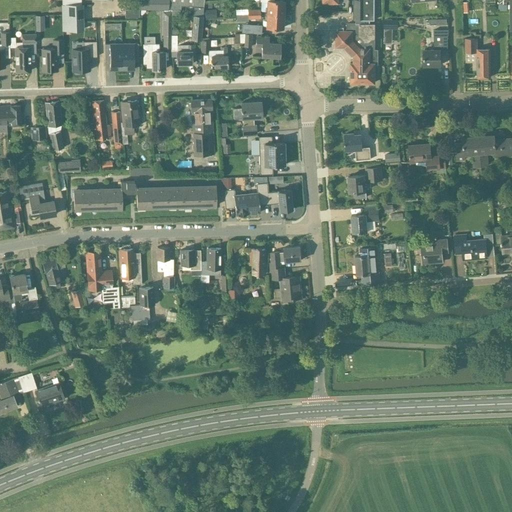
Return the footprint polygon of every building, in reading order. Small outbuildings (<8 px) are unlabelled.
[(61,0),(62,28),(83,28),(83,5),(80,5),(80,0),(61,0)] [(167,6),(181,7),(181,5),(204,6),(204,0),(139,0),(139,10),(167,9),(167,6)] [(266,14),(283,15),(283,13),(285,12),(285,8),(284,7),(284,1),(274,0),(273,0),(259,0),(260,1),(267,2),(266,14)] [(356,20),(356,22),(347,23),(347,31),(337,31),(337,46),(344,46),(354,57),(354,63),(351,63),(351,83),(374,83),(374,64),(378,64),(378,50),(375,49),(375,41),(375,24),(370,24),(370,19),(374,19),(374,0),(353,0),(353,20),(356,20)] [(203,16),(203,7),(193,6),(193,15),(203,16)] [(215,9),(204,9),(205,17),(216,17),(215,9)] [(266,27),(283,28),(283,21),(285,20),(285,16),(283,15),(266,14),(266,27)] [(191,40),(201,40),(201,38),(203,19),(203,16),(193,15),(191,40)] [(384,19),(384,28),(398,29),(398,20),(384,19)] [(163,49),(170,48),(171,29),(171,24),(163,24),(162,31),(164,31),(163,49)] [(252,25),(251,33),(261,34),(262,25),(252,25)] [(171,29),(170,48),(171,48),(171,51),(171,56),(177,57),(177,64),(192,63),(192,58),(195,58),(195,44),(177,44),(177,29),(171,29)] [(10,44),(10,32),(0,32),(0,33),(0,44),(0,45),(3,45),(10,44)] [(22,47),(15,47),(16,70),(30,70),(30,55),(30,43),(36,43),(36,34),(22,34),(22,43),(22,47)] [(245,34),(243,46),(251,46),(252,34),(245,34)] [(434,50),(424,50),(424,65),(440,65),(440,51),(447,50),(447,35),(434,36),(434,50)] [(268,36),(256,36),(256,47),(261,47),(261,57),(279,57),(280,43),(268,43),(268,36)] [(208,38),(201,38),(201,40),(202,40),(201,52),(208,52),(209,59),(211,59),(212,68),(227,67),(226,47),(220,48),(220,50),(209,50),(210,40),(208,40),(208,38)] [(477,38),(465,38),(465,53),(465,62),(472,62),(472,69),(477,69),(477,77),(490,77),(490,49),(478,49),(477,38)] [(63,52),(63,39),(53,39),(53,47),(42,48),(42,70),(57,69),(57,52),(63,52)] [(84,48),(72,49),(73,71),(75,71),(75,74),(82,73),(82,70),(89,70),(88,57),(97,56),(96,41),(84,41),(84,48)] [(110,70),(122,69),(122,43),(105,44),(105,62),(110,62),(110,70)] [(138,43),(122,43),(122,69),(134,69),(134,62),(139,62),(138,43)] [(158,44),(143,44),(143,63),(146,63),(146,67),(152,67),(152,69),(165,69),(164,51),(158,51),(158,44)] [(106,126),(103,100),(91,101),(96,139),(110,138),(109,125),(106,126)] [(133,125),(139,125),(136,100),(121,102),(123,126),(124,135),(134,134),(133,125)] [(212,131),(210,100),(191,101),(194,155),(214,154),(213,131),(212,131)] [(45,102),(47,126),(61,125),(58,101),(45,102)] [(241,108),(233,108),(234,119),(243,118),(243,125),(243,134),(256,134),(256,125),(254,125),(254,117),(261,117),(260,101),(241,102),(241,108)] [(19,105),(0,106),(0,125),(7,126),(21,125),(19,105)] [(111,112),(114,145),(123,144),(121,121),(120,111),(111,112)] [(45,126),(38,127),(38,133),(39,139),(46,139),(45,126)] [(49,133),(53,150),(62,148),(64,147),(60,130),(49,133)] [(353,134),(345,134),(346,150),(355,149),(356,160),(371,159),(370,147),(362,147),(361,135),(353,135),(353,134)] [(272,136),(258,136),(259,154),(284,154),(284,142),(272,143),(272,136)] [(478,137),(481,167),(487,166),(486,158),(484,158),(483,153),(502,151),(503,156),(511,154),(511,141),(511,139),(495,141),(495,136),(478,137)] [(475,167),(481,167),(478,137),(463,138),(463,143),(456,144),(457,155),(476,153),(477,159),(474,159),(475,167)] [(431,157),(430,143),(408,145),(409,163),(416,162),(415,159),(426,158),(427,169),(446,167),(445,156),(431,157)] [(401,161),(400,153),(385,154),(386,162),(401,161)] [(284,154),(259,154),(259,174),(273,174),(272,165),(284,165),(284,154)] [(112,167),(111,161),(103,162),(103,156),(100,157),(101,168),(112,167)] [(80,172),(79,160),(70,160),(70,161),(57,162),(58,173),(68,172),(80,172)] [(381,166),(380,163),(366,164),(367,167),(365,167),(366,175),(349,176),(350,193),(353,193),(353,197),(355,199),(366,198),(364,182),(383,180),(382,166),(381,166)] [(128,193),(128,181),(120,181),(120,190),(105,190),(105,209),(121,208),(121,193),(128,193)] [(128,181),(128,193),(136,193),(136,208),(156,207),(156,189),(137,189),(136,186),(134,186),(134,181),(128,181)] [(42,182),(18,186),(20,198),(30,197),(32,212),(39,210),(40,217),(55,214),(53,201),(45,202),(43,189),(42,182)] [(246,194),(245,194),(247,214),(248,214),(260,212),(259,205),(268,204),(267,192),(268,192),(267,182),(256,183),(257,193),(246,194)] [(61,197),(60,186),(53,187),(54,198),(61,197)] [(194,188),(195,206),(215,205),(214,187),(194,188)] [(175,188),(156,189),(156,207),(175,207),(175,188)] [(195,206),(194,188),(175,188),(175,207),(195,206)] [(231,189),(223,189),(225,208),(235,207),(236,215),(247,214),(245,194),(234,195),(234,188),(231,189)] [(268,192),(267,192),(268,204),(269,204),(279,203),(279,210),(292,209),(290,189),(268,192)] [(105,190),(89,191),(90,209),(105,209),(105,190)] [(8,206),(6,191),(0,191),(0,229),(13,227),(10,206),(8,206)] [(90,209),(89,191),(73,191),(74,210),(90,209)] [(379,220),(377,203),(365,204),(365,206),(364,206),(364,214),(352,215),(353,233),(367,231),(366,221),(379,220)] [(23,222),(20,204),(14,205),(16,223),(23,222)] [(392,204),(382,205),(383,213),(393,212),(392,204)] [(511,235),(502,236),(501,226),(493,227),(495,243),(502,243),(503,254),(511,253),(511,235)] [(467,241),(466,235),(454,236),(456,254),(463,254),(464,260),(487,258),(485,239),(467,241)] [(449,253),(447,239),(436,240),(436,244),(421,246),(423,263),(443,261),(442,254),(449,253)] [(281,269),(285,268),(285,267),(281,267),(280,262),(301,260),(300,246),(284,247),(284,252),(279,252),(279,251),(271,252),(271,262),(269,262),(270,269),(280,268),(281,269)] [(173,259),(169,259),(169,247),(157,247),(157,271),(163,271),(162,287),(163,287),(163,290),(173,290),(173,287),(174,287),(174,276),(173,276),(173,259)] [(200,259),(200,270),(201,274),(220,274),(220,248),(207,248),(207,261),(201,261),(201,259),(200,259)] [(362,255),(355,255),(357,274),(363,274),(364,285),(379,284),(378,272),(375,248),(361,249),(362,255)] [(134,276),(134,284),(141,284),(140,265),(134,265),(133,261),(132,261),(131,249),(120,249),(121,261),(119,261),(120,277),(134,276)] [(182,270),(200,270),(200,259),(194,259),(194,249),(180,250),(181,265),(182,270)] [(265,249),(250,249),(250,264),(253,265),(253,274),(265,274),(265,249)] [(119,307),(119,296),(118,286),(113,286),(111,270),(101,271),(99,251),(86,252),(88,287),(89,290),(101,289),(102,303),(112,302),(112,307),(119,307)] [(54,258),(42,261),(49,285),(51,284),(53,289),(60,287),(59,281),(60,281),(57,269),(65,267),(62,256),(54,258)] [(286,277),(285,268),(281,269),(280,268),(270,269),(270,272),(268,271),(268,288),(273,288),(272,278),(280,277),(281,289),(275,290),(275,298),(281,298),(282,299),(301,298),(299,276),(286,277)] [(9,293),(12,310),(11,310),(12,315),(16,314),(14,301),(15,301),(21,300),(20,291),(27,290),(24,274),(10,277),(13,293),(9,293)] [(8,311),(12,310),(9,293),(8,294),(6,285),(0,286),(0,285),(0,301),(4,300),(5,307),(7,306),(8,311)] [(154,304),(153,287),(139,288),(140,305),(131,305),(132,320),(149,319),(148,304),(154,304)] [(80,289),(71,292),(75,307),(85,305),(80,289)] [(239,301),(239,289),(228,290),(229,302),(239,301)] [(134,295),(119,296),(119,307),(119,308),(130,307),(129,304),(135,304),(134,295)] [(37,299),(21,301),(23,313),(39,310),(37,299)] [(127,331),(121,335),(122,336),(126,341),(127,343),(133,339),(127,331)] [(31,372),(17,377),(22,392),(23,392),(36,387),(31,372)] [(22,392),(17,377),(0,381),(0,395),(1,399),(0,399),(0,411),(17,405),(15,402),(22,399),(19,393),(22,392)] [(63,396),(58,383),(35,391),(40,406),(59,400),(58,397),(63,396)]
